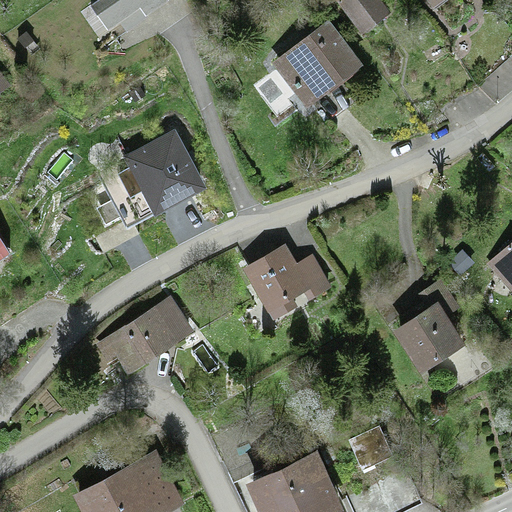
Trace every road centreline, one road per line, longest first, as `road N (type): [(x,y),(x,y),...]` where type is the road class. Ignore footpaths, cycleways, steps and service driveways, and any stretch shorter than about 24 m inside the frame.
road 1 (residential): [(511,104),(393,173),(205,241),(95,302),(0,404)]
road 2 (residential): [(0,466),(132,396),(187,428),(224,511)]
